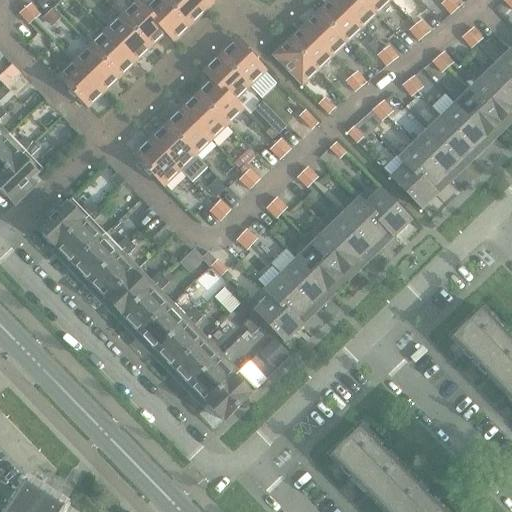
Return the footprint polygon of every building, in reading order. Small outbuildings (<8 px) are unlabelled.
[(191,27),(164,0),(155,0),(146,10),(137,1),(136,2),(175,42),(191,27)] [(212,6),(204,0),(164,0),(191,27),(212,6)] [(362,30),(333,0),(331,0),(318,13),(347,44),(362,30)] [(377,16),(361,0),(333,0),(362,30),(377,16)] [(391,2),(389,0),(361,0),(377,16),(391,2)] [(456,11),(447,0),(442,5),(451,16),(456,11)] [(461,7),(455,0),(447,0),(456,11),(461,7)] [(175,42),(136,2),(121,17),(151,49),(166,35),(174,43),(175,42)] [(40,16),(31,5),(25,10),(34,21),(40,16)] [(34,21),(25,10),(20,14),(29,25),(34,21)] [(53,11),(45,19),(48,23),(56,23),(60,19),(53,11)] [(347,44),(318,13),(303,27),(333,58),(347,44)] [(151,49),(121,17),(105,32),(136,64),(151,49)] [(429,33),(421,22),(415,27),(424,38),(429,33)] [(333,58),(303,27),(288,42),(318,72),(333,58)] [(424,38),(415,27),(410,31),(419,42),(424,38)] [(482,40),(473,29),(468,34),(477,45),(482,40)] [(136,64),(105,32),(90,47),(121,79),(136,64)] [(477,45),(468,34),(462,39),(471,49),(477,45)] [(266,72),(257,63),(257,62),(259,58),(250,49),(246,50),(245,51),(236,41),(219,57),(250,88),(266,72)] [(318,72),(288,42),(273,57),(302,87),(318,72)] [(121,79),(90,47),(75,62),(105,94),(121,79)] [(397,59),(389,48),(383,52),(392,63),(397,59)] [(511,52),(511,51),(496,65),(511,81),(511,52)] [(392,63),(383,52),(378,57),(386,68),(392,63)] [(453,65),(443,54),(438,58),(447,69),(453,65)] [(250,88),(219,57),(203,72),(242,112),(244,111),(235,102),(250,88)] [(447,69),(438,58),(433,63),(442,74),(447,69)] [(105,94),(75,62),(58,78),(89,110),(105,94)] [(13,64),(0,77),(0,79),(7,86),(21,72),(13,64)] [(511,81),(496,65),(482,78),(511,108),(511,81)] [(242,112),(203,72),(203,73),(211,81),(196,95),(227,127),(242,112)] [(366,84),(357,73),(351,78),(360,89),(366,84)] [(360,89),(351,78),(346,82),(355,93),(360,89)] [(422,89),(414,78),(408,82),(417,93),(422,89)] [(511,112),(511,108),(482,78),(469,92),(500,124),(511,112)] [(417,93),(408,82),(403,87),(411,98),(417,93)] [(500,124),(469,92),(455,105),(486,138),(500,124)] [(227,127),(196,95),(181,110),(212,142),(227,127)] [(334,110),(324,100),(319,105),(329,115),(334,110)] [(393,113),(383,102),(378,107),(387,118),(393,113)] [(262,103),(255,111),(279,135),(286,128),(262,103)] [(486,138),(455,105),(441,118),(472,151),(486,138)] [(387,118),(378,107),(373,112),(382,122),(387,118)] [(212,142),(181,110),(166,125),(196,157),(212,142)] [(317,125),(308,115),(302,120),(312,130),(317,125)] [(472,151),(441,118),(427,132),(459,164),(472,151)] [(0,144),(9,135),(0,125),(0,144)] [(166,125),(150,140),(181,172),(191,183),(207,168),(196,157),(166,125)] [(363,139),(353,129),(348,134),(357,144),(363,139)] [(459,164),(427,132),(413,145),(445,178),(459,164)] [(0,177),(26,152),(9,135),(0,144),(0,177)] [(26,152),(34,144),(29,139),(22,147),(26,152)] [(181,172),(150,140),(134,156),(164,188),(181,172)] [(290,151),(280,141),(275,146),(285,156),(290,151)] [(31,157),(39,149),(34,144),(26,152),(31,157)] [(345,155),(335,144),(330,149),(340,160),(345,155)] [(445,178),(413,145),(400,158),(437,197),(438,196),(432,190),(445,178)] [(285,156),(275,146),(270,151),(280,161),(285,156)] [(32,181),(36,177),(44,170),(26,152),(0,177),(0,193),(4,198),(8,199),(15,206),(36,186),(32,181)] [(437,197),(400,158),(398,160),(405,166),(391,179),(422,211),(437,197)] [(317,179),(307,169),(302,174),(312,184),(317,179)] [(259,181),(249,171),(244,176),(254,186),(259,181)] [(117,174),(110,181),(118,190),(125,183),(117,174)] [(312,184),(302,174),(297,179),(307,189),(312,184)] [(254,186),(244,176),(239,181),(250,191),(254,186)] [(217,182),(209,189),(216,197),(224,190),(217,182)] [(411,222),(380,191),(365,205),(359,199),(358,200),(395,238),(411,222)] [(56,249),(89,217),(72,199),(60,210),(56,206),(35,227),(42,234),(43,238),(50,246),(54,247),(56,249)] [(287,209),(276,200),(271,205),(282,214),(287,209)] [(395,238),(358,200),(343,215),(373,247),(388,233),(394,239),(395,238)] [(230,212),(220,202),(215,207),(225,217),(230,212)] [(90,217),(97,209),(93,204),(85,212),(90,217)] [(282,214),(271,205),(267,210),(277,220),(282,214)] [(225,217),(215,207),(210,213),(221,222),(225,217)] [(94,222),(102,214),(97,209),(90,217),(94,222)] [(373,247),(343,215),(327,230),(358,262),(373,247)] [(73,266),(106,234),(89,217),(56,249),(73,266)] [(358,262),(327,230),(312,245),(342,277),(358,262)] [(257,241),(246,231),(241,236),(252,246),(257,241)] [(90,283),(122,252),(106,234),(73,266),(90,283)] [(252,246),(241,236),(237,242),(247,251),(252,246)] [(123,251),(131,244),(126,239),(118,246),(123,251)] [(128,256),(135,249),(131,244),(123,251),(128,256)] [(342,277),(312,245),(296,260),(327,292),(342,277)] [(194,273),(207,258),(195,248),(183,263),(194,273)] [(106,301),(139,269),(122,252),(90,283),(106,301)] [(327,292),(296,260),(281,275),(311,307),(327,292)] [(227,272),(217,262),(212,267),(222,277),(227,272)] [(211,268),(197,282),(206,292),(200,297),(206,304),(223,288),(227,284),(211,268)] [(123,318),(156,286),(139,269),(106,301),(123,318)] [(156,286),(164,278),(159,274),(152,281),(156,286)] [(311,307),(281,275),(265,290),(302,328),(303,327),(297,321),(311,307)] [(161,291),(169,283),(164,278),(156,286),(161,291)] [(140,335),(173,304),(156,286),(123,318),(140,335)] [(302,328),(265,290),(264,291),(270,298),(255,312),(285,344),(302,328)] [(157,353),(190,321),(173,304),(140,335),(157,353)] [(190,321),(198,313),(193,308),(185,316),(190,321)] [(511,374),(511,342),(482,311),(452,339),(498,387),(511,374)] [(195,326),(203,318),(198,313),(190,321),(195,326)] [(252,319),(244,326),(249,331),(257,324),(252,319)] [(174,370),(206,338),(190,321),(157,353),(174,370)] [(257,324),(249,331),(254,336),(262,329),(257,324)] [(190,387),(223,355),(206,338),(174,370),(190,387)] [(274,342),(263,352),(275,366),(287,355),(281,348),(274,342)] [(207,405),(240,373),(223,355),(190,387),(207,405)] [(224,422),(257,391),(240,373),(207,405),(209,407),(210,411),(217,418),(221,419),(224,422)] [(511,374),(498,387),(511,401),(511,374)] [(407,476),(396,465),(360,428),(331,457),(377,505),(407,476)] [(441,511),(407,476),(377,505),(384,511),(441,511)] [(51,511),(29,497),(18,511),(51,511)]
